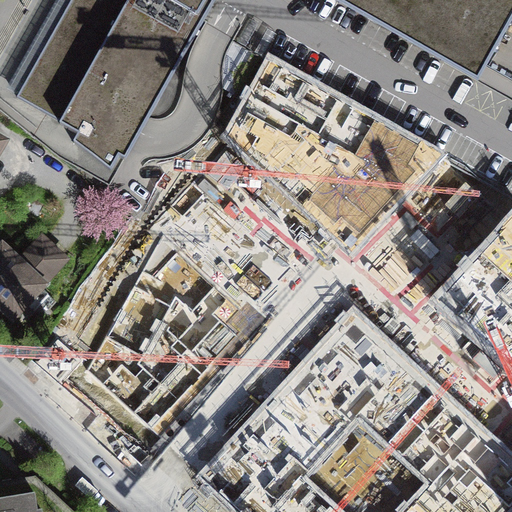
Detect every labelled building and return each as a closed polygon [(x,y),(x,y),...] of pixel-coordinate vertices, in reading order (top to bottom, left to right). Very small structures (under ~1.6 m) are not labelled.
[(72,0),(17,98),(48,115),(43,124),(38,132),(56,142),(54,146),(88,165),(92,158),(111,173),(119,158),(125,161),(215,0),(72,0)] [(368,0),(452,47),(478,0),(368,0)] [(235,134),(353,243),(394,198),(435,154),(274,66),(235,134)] [(511,222),(439,301),(495,353),(511,369),(511,222)] [(256,318),(162,232),(86,370),(151,431),(177,402),(256,318)] [(0,306),(13,318),(66,260),(42,238),(19,263),(2,248),(0,249),(0,306)] [(506,511),(511,506),(511,468),(353,321),(317,362),(207,482),(239,511),(506,511)] [(0,511),(54,511),(35,494),(0,499),(0,511)]
